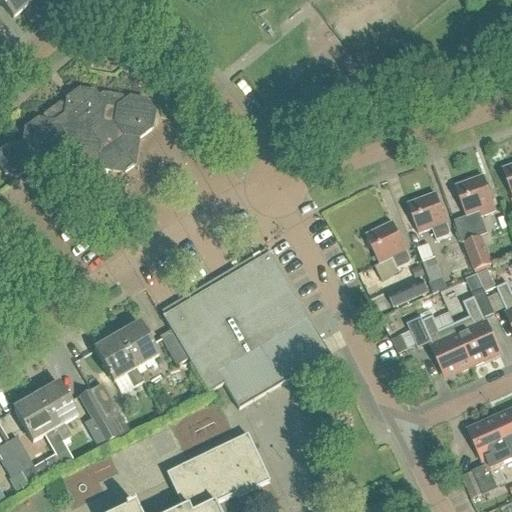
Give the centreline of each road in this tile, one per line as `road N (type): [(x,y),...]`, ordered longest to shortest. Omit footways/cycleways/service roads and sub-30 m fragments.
road 1 (residential): [(0,352),(137,256),(272,186)]
road 2 (residential): [(402,433),(272,186)]
road 3 (residential): [(272,186),(511,100)]
road 4 (residential): [(137,0),(245,132),(272,186)]
road 5 (unclassified): [(0,83),(94,0)]
road 6 (residential): [(402,433),(511,383)]
